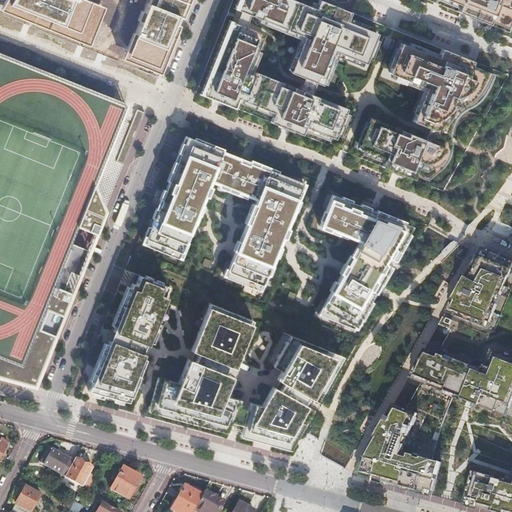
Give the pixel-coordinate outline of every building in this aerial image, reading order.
[(140,0),(119,52),(153,66),(179,0),(7,0),(4,6),(79,36),(93,2),(87,0),(140,0)] [(240,0),(237,9),(305,36),(290,72),(322,85),(335,51),(366,63),(377,34),(347,22),(351,12),(320,0),(318,0),(315,9),(293,0),(240,0)] [(511,0),(447,0),(460,5),(457,12),(489,24),(491,17),(511,26),(511,0)] [(264,33),(232,21),(202,96),(233,108),(237,99),(273,113),(270,123),(301,135),(304,127),(335,139),(347,108),(329,101),(327,104),(316,100),(317,96),(294,87),(292,90),(281,85),(282,82),(249,69),(264,33)] [(473,61),(441,49),(437,58),(401,43),(389,73),(425,88),(412,121),(443,134),(457,99),(468,103),(472,92),(480,95),(487,77),(469,70),(473,61)] [(85,208),(126,105),(0,54),(0,377),(35,386),(72,293),(54,286),(78,227),(96,234),(103,215),(85,208)] [(127,155),(145,112),(139,110),(121,153),(127,155)] [(370,119),(358,149),(385,159),(381,167),(413,179),(416,172),(426,176),(431,163),(438,166),(445,148),(400,130),(399,134),(388,130),(389,126),(370,119)] [(260,201),(229,278),(260,291),(304,183),(186,136),(143,244),(179,258),(210,181),(260,201)] [(369,209),(331,194),(318,225),(358,241),(317,314),(354,328),(412,226),(375,211),(375,213),(374,212),(372,218),(367,215),(369,210),(369,209)] [(511,511),(511,259),(483,248),(439,325),(451,331),(438,354),(425,349),(409,378),(421,383),(406,410),(394,405),(355,474),(432,495),(440,462),(432,460),(442,424),(454,396),(511,419),(511,482),(472,471),(463,504),(493,511),(511,511)] [(88,390),(128,401),(139,375),(135,374),(144,353),(140,351),(143,343),(147,345),(148,341),(152,342),(162,316),(159,315),(170,287),(139,275),(133,288),(130,287),(112,331),(117,333),(114,341),(109,339),(88,390)] [(150,407),(227,429),(239,399),(218,394),(227,372),(237,349),(240,350),(252,320),(209,303),(196,334),(199,335),(191,357),(183,375),(187,376),(185,382),(178,381),(177,382),(159,377),(150,407)] [(241,432),(287,445),(339,355),(297,338),(294,345),(286,341),(274,362),(285,368),(264,406),(249,402),(241,432)] [(43,464),(65,476),(73,461),(51,448),(43,464)] [(89,473),(92,468),(75,458),(73,461),(65,476),(82,486),(83,484),(89,473)] [(110,488),(128,499),(139,480),(130,475),(132,472),(123,466),(110,488)] [(83,484),(89,487),(94,476),(89,473),(83,484)] [(25,484),(24,486),(40,494),(40,493),(25,484)] [(192,511),(193,509),(201,495),(184,485),(171,509),(176,511),(192,511)] [(13,502),(30,511),(40,494),(24,486),(19,494),(18,493),(13,502)] [(216,511),(224,501),(204,490),(201,495),(193,509),(198,511),(216,511)] [(69,510),(71,511),(79,511),(83,506),(74,501),(69,510)] [(252,511),(253,510),(239,501),(232,511),(252,511)] [(29,511),(30,511),(13,502),(8,511),(10,511),(29,511)] [(119,511),(102,502),(95,511),(119,511)]
